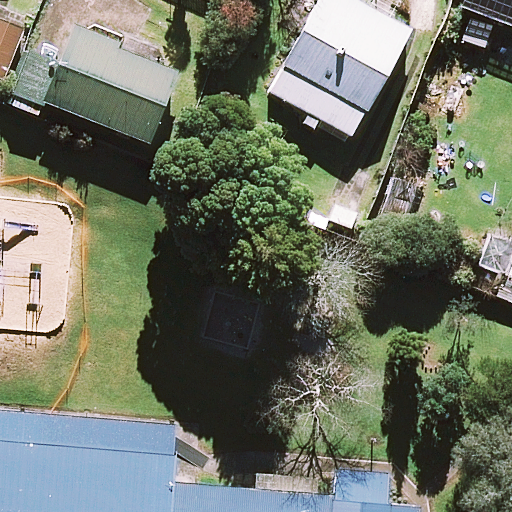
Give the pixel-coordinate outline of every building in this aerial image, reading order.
[(389,0),(368,0),(363,10),(343,0),(311,0),(262,94),(345,138),(402,31),(387,23),(397,4),(389,0)] [(0,21),(0,85),(1,85),(26,34),(0,21)] [(171,74),(52,28),(39,60),(22,53),(7,94),(143,147),(171,74)] [(413,186),(388,179),(377,218),(402,225),(413,186)] [(511,265),(500,261),(487,297),(511,306),(511,265)] [(178,401),(0,386),(0,511),(430,511),(432,489),(173,468),(178,401)]
